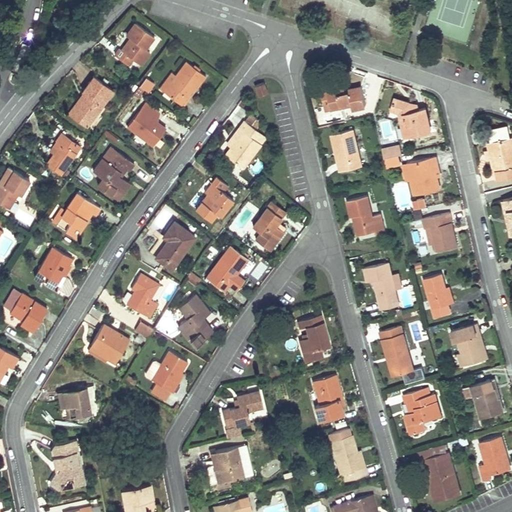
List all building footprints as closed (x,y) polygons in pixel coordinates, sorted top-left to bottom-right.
[(154,36),(135,23),(126,35),(130,38),(131,39),(129,42),(128,41),(122,49),(120,48),(115,54),(128,64),(132,58),(140,64),(150,51),(145,48),(154,36)] [(205,76),(186,61),(163,91),(183,106),(189,97),(187,96),(194,86),(196,88),(205,76)] [(159,88),(163,91),(175,75),(171,72),(159,88)] [(90,122),(113,90),(94,76),(82,92),(85,94),(88,96),(86,98),(83,96),(73,109),(90,122)] [(146,76),(139,85),(144,89),(147,91),(154,82),(146,76)] [(327,99),(329,108),(351,103),(353,108),(366,105),(362,86),(348,89),(349,91),(346,92),(344,81),(321,86),(324,100),(327,99)] [(255,85),(258,95),(267,92),(264,82),(255,85)] [(144,89),(139,85),(134,92),(133,93),(138,96),(144,89)] [(187,96),(189,97),(196,88),(194,86),(187,96)] [(425,108),(418,110),(417,104),(413,106),(410,107),(409,102),(395,98),(391,109),(399,112),(403,126),(410,125),(412,135),(431,131),(425,108)] [(152,121),(159,112),(145,102),(132,119),(128,124),(127,125),(153,145),(164,131),(155,124),(152,121)] [(87,125),(90,122),(73,109),(71,113),(87,125)] [(159,112),(152,121),(155,124),(162,114),(159,112)] [(225,154),(243,168),(266,137),(244,120),(239,128),(243,131),(231,146),(225,154)] [(410,125),(403,126),(405,137),(412,135),(410,125)] [(243,131),(239,128),(227,143),(231,146),(243,131)] [(331,134),(340,170),(361,165),(353,129),(331,134)] [(60,174),(76,153),(72,150),(71,145),(74,145),(76,143),(62,133),(56,141),(61,144),(54,153),(46,163),(60,174)] [(491,159),(494,172),(497,171),(499,179),(511,176),(511,148),(511,146),(511,136),(488,142),(490,150),(491,159)] [(51,151),(54,153),(61,144),(57,142),(51,151)] [(135,163),(118,151),(117,153),(110,148),(93,170),(103,177),(107,181),(102,188),(119,199),(124,192),(121,190),(128,181),(118,174),(120,172),(122,174),(127,168),(130,170),(135,163)] [(395,155),(384,158),(386,168),(398,165),(395,155)] [(434,169),(433,165),(437,164),(435,156),(407,163),(411,180),(415,195),(440,189),(437,176),(435,168),(434,169)] [(251,167),(256,173),(264,167),(260,161),(251,167)] [(9,167),(0,180),(0,181),(5,185),(14,170),(9,167)] [(0,202),(9,208),(15,197),(18,193),(21,195),(30,180),(14,170),(5,185),(0,181),(0,202)] [(98,184),(102,188),(107,181),(103,177),(98,184)] [(228,186),(216,177),(211,183),(212,183),(214,185),(208,193),(196,209),(211,220),(217,213),(221,216),(234,199),(224,192),(228,186)] [(256,179),(248,188),(252,191),(260,182),(259,181),(256,179)] [(131,183),(128,181),(121,190),(124,192),(131,183)] [(205,192),(208,193),(214,185),(212,183),(205,192)] [(95,214),(100,207),(78,192),(65,209),(56,223),(75,236),(84,223),(82,221),(84,217),(87,219),(92,212),(95,214)] [(367,195),(347,200),(351,216),(355,215),(356,218),(354,219),(357,235),(375,231),(375,234),(384,232),(380,213),(372,215),(367,195)] [(15,197),(9,208),(13,211),(20,200),(15,197)] [(511,197),(503,200),(506,211),(508,210),(511,227),(511,197)] [(414,210),(426,207),(424,198),(412,201),(414,210)] [(256,239),(270,249),(283,231),(279,227),(275,225),(278,221),(285,211),(272,201),(253,226),(261,232),(256,239)] [(52,220),(56,223),(65,209),(61,206),(52,220)] [(458,246),(450,212),(423,218),(425,227),(427,227),(431,226),(435,242),(437,250),(458,246)] [(195,236),(174,221),(163,236),(161,235),(149,252),(166,263),(170,257),(176,262),(195,236)] [(69,263),(73,257),(53,245),(39,269),(59,281),(69,263)] [(248,258),(230,245),(206,277),(224,290),(229,283),(237,289),(244,280),(236,274),(248,258)] [(170,257),(166,263),(172,268),(176,262),(170,257)] [(381,308),(399,304),(395,288),(392,274),(389,261),(365,266),(368,280),(375,279),(381,308)] [(69,263),(59,281),(39,269),(35,276),(57,289),(72,265),(69,263)] [(191,271),(187,276),(189,277),(197,283),(201,279),(191,271)] [(158,284),(140,272),(131,287),(137,290),(135,293),(133,292),(126,303),(149,316),(157,303),(150,298),(158,284)] [(398,273),(392,274),(395,288),(401,287),(398,273)] [(446,287),(442,273),(424,278),(435,317),(450,312),(448,304),(450,303),(446,287)] [(197,283),(189,277),(187,279),(196,285),(197,283)] [(450,286),(446,287),(450,303),(454,302),(450,286)] [(15,288),(5,305),(11,309),(22,292),(15,288)] [(33,330),(47,308),(22,292),(11,309),(5,305),(0,311),(0,317),(16,328),(20,322),(33,330)] [(208,310),(195,294),(179,307),(187,317),(178,325),(189,339),(190,338),(195,345),(211,333),(205,326),(207,324),(203,318),(201,316),(208,310)] [(320,348),(330,345),(321,314),(298,320),(300,328),(306,326),(309,333),(310,336),(303,338),(300,339),(306,361),(323,356),(320,348)] [(412,325),(420,340),(428,335),(420,321),(412,325)] [(481,332),(478,322),(452,330),(455,340),(458,339),(462,352),(466,364),(485,359),(478,333),(481,332)] [(130,339),(104,323),(91,343),(109,354),(107,358),(115,363),(130,339)] [(401,324),(380,330),(387,356),(391,355),(397,374),(414,369),(412,364),(409,352),(401,324)] [(153,329),(148,326),(143,335),(148,338),(153,329)] [(489,358),(481,332),(478,333),(485,359),(489,358)] [(109,354),(91,343),(89,347),(107,358),(109,354)] [(11,366),(18,355),(0,344),(0,376),(5,369),(2,367),(5,362),(8,363),(11,366)] [(169,350),(152,379),(172,391),(177,383),(175,382),(181,372),(188,361),(169,350)] [(416,350),(409,352),(412,364),(419,362),(416,350)] [(391,355),(387,356),(393,375),(397,374),(391,355)] [(181,372),(175,382),(177,383),(184,373),(181,372)] [(341,393),(336,374),(313,380),(320,403),(315,405),(319,420),(343,413),(341,406),(339,398),(337,398),(336,394),(341,393)] [(135,384),(137,380),(128,375),(126,379),(135,384)] [(492,379),(467,386),(469,394),(474,393),(481,417),(504,411),(500,397),(498,398),(492,379)] [(91,412),(86,386),(63,390),(66,406),(67,416),(91,412)] [(442,415),(435,392),(428,394),(426,395),(423,387),(404,394),(406,402),(408,401),(410,401),(412,408),(416,407),(417,410),(411,411),(405,413),(409,424),(426,419),(425,417),(431,415),(432,418),(442,415)] [(222,410),(226,426),(250,420),(247,410),(263,406),(259,391),(237,396),(238,399),(239,406),(236,407),(222,410)] [(345,405),(341,393),(336,394),(337,398),(339,398),(341,406),(345,405)] [(412,408),(410,401),(408,401),(411,411),(417,410),(416,407),(412,408)] [(226,429),(228,437),(240,434),(238,426),(226,429)] [(356,450),(352,434),(331,440),(341,473),(343,473),(345,480),(367,473),(365,466),(361,466),(356,450)] [(506,452),(501,435),(480,442),(486,463),(479,465),(484,480),(492,478),(491,474),(508,469),(504,452),(506,452)] [(79,454),(76,439),(56,443),(53,449),(55,461),(60,460),(61,465),(57,471),(50,481),(60,487),(74,485),(72,471),(79,470),(76,455),(79,454)] [(417,452),(419,459),(445,452),(443,445),(417,452)] [(237,446),(215,451),(218,464),(213,465),(209,466),(206,470),(209,483),(222,480),(244,475),(237,446)] [(356,450),(361,466),(365,466),(360,449),(356,450)] [(448,451),(445,452),(419,459),(422,470),(426,469),(428,477),(431,476),(434,489),(432,490),(435,501),(459,494),(451,464),(452,464),(448,451)] [(84,483),(79,454),(76,455),(79,470),(72,471),(74,485),(84,483)] [(153,499),(150,484),(122,489),(126,511),(145,511),(143,501),(153,499)] [(375,511),(370,494),(333,505),(333,506),(334,511),(375,511)] [(220,511),(252,511),(249,497),(218,505),(220,511)]
